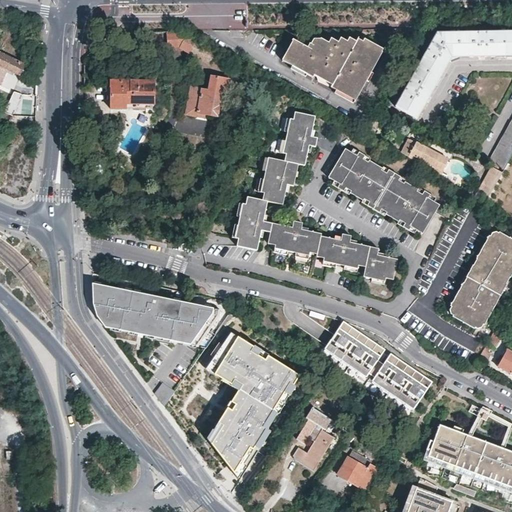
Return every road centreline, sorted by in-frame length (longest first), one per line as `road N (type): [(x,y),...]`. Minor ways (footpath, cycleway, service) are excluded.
road 1 (residential): [(386,325),(56,231)]
road 2 (tertiary): [(191,486),(188,466),(77,312),(69,249),(56,231)]
road 3 (tertiary): [(56,231),(63,44),(73,15)]
road 4 (primary): [(0,309),(50,393),(62,441),(64,511)]
road 5 (residential): [(386,325),(416,353),(511,403)]
road 6 (tertiary): [(56,231),(59,352)]
